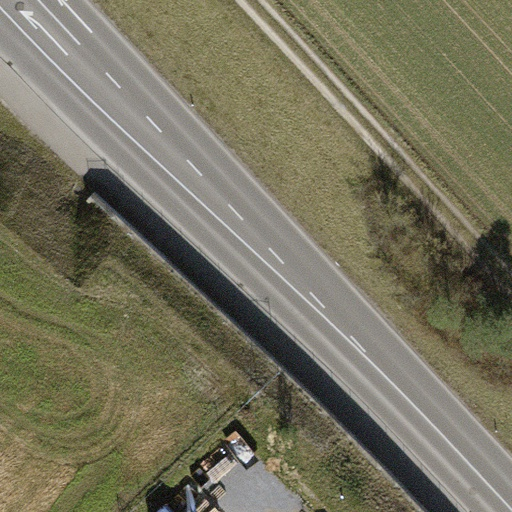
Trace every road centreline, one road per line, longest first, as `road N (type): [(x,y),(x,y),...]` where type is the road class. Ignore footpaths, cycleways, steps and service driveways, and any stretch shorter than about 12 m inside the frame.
road 1 (tertiary): [(28,0),(507,511)]
road 2 (track): [(249,0),(511,282)]
